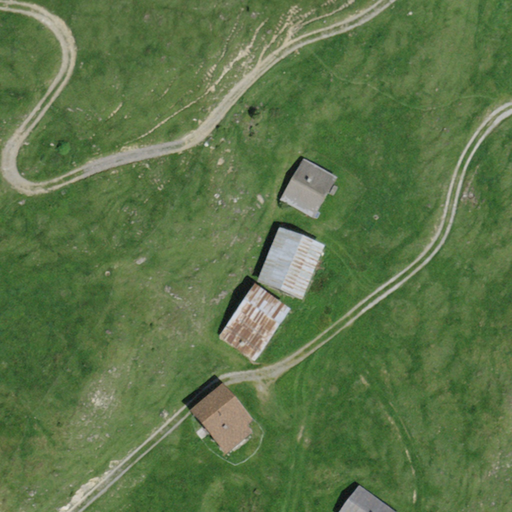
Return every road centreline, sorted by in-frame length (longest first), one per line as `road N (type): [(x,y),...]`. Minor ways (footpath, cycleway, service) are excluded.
road 1 (track): [(275,57),(195,139),(49,187),(23,186),(9,166),(12,141),(67,65),(61,39),(39,14),(0,2)]
road 2 (track): [(511,106),(469,148),(438,237),(416,264),(284,366)]
road 3 (track): [(386,0),(275,57)]
